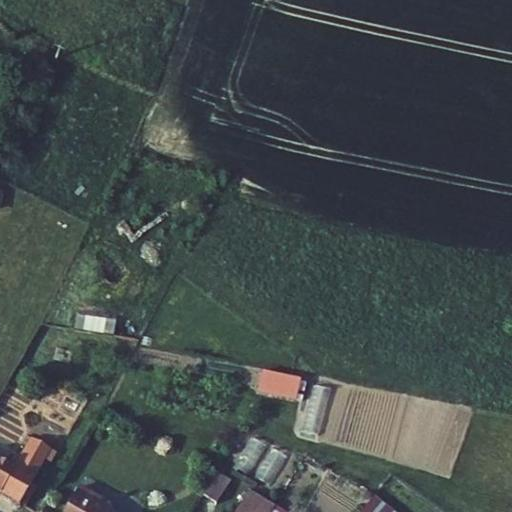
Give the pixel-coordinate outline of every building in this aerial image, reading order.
[(262,370),(256,392),(295,402),(301,380),(262,370)] [(0,465),(0,488),(22,501),(53,445),(35,435),(13,473),(0,465)] [(80,511),(140,511),(130,506),(128,496),(99,480),(80,511)] [(395,486),(375,511),(376,511),(387,511),(404,493),(395,486)] [(428,511),(404,493),(387,511),(428,511)]
